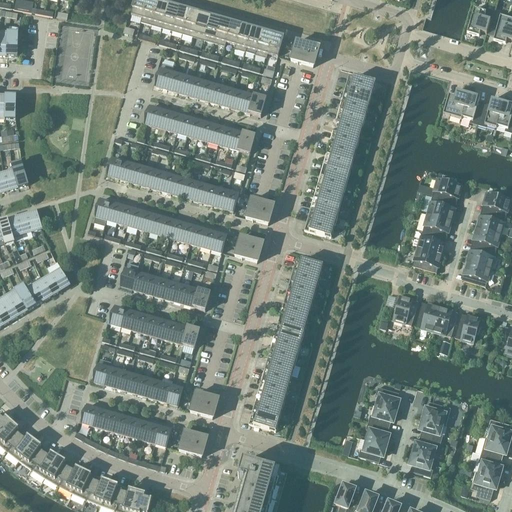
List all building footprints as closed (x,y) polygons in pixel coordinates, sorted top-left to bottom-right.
[(140,24),(141,25),(148,0),(146,0),(139,0),(135,0),(131,17),(141,20),(140,24)] [(141,25),(151,28),(158,3),(150,1),(150,3),(148,2),(148,0),(141,25)] [(159,3),(158,3),(151,28),(162,31),(169,6),(161,4),(160,6),(158,5),(159,3)] [(172,34),(179,9),(171,7),(171,9),(168,8),(169,6),(162,31),(172,34)] [(179,9),(172,34),(182,37),(189,12),(182,10),(181,12),(179,11),(179,9)] [(474,11),(467,35),(479,39),(480,34),(486,36),(490,23),(490,22),(493,13),(483,10),(482,13),(474,11)] [(182,37),(193,40),(200,15),(192,13),(191,15),(189,14),(190,12),(189,12),(182,37)] [(200,15),(193,40),(203,42),(210,18),(202,16),(202,18),(199,17),(200,15)] [(210,18),(203,42),(214,45),(221,21),(213,19),(212,21),(210,20),(211,18),(210,18)] [(508,20),(500,18),(493,43),(505,46),(506,41),(511,42),(511,18),(509,18),(508,20)] [(214,45),(224,48),(231,24),(223,22),(223,24),(220,23),(221,21),(214,45)] [(231,24),(224,48),(225,49),(226,45),(235,47),(234,51),(241,27),(234,25),(233,27),(231,26),(231,24)] [(245,54),(252,30),(244,28),(243,30),(241,29),(242,27),(241,27),(234,51),(245,54)] [(252,30),(245,54),(245,55),(254,57),(255,57),(262,33),(254,31),(252,30)] [(262,33),(255,57),(265,60),(272,36),(265,34),(264,36),(262,35),(263,33),(262,33)] [(8,36),(7,59),(18,59),(18,36),(8,36)] [(272,36),(265,60),(266,61),(267,56),(278,59),(283,40),(282,40),(283,39),(275,37),(275,39),(272,38),(273,36),(272,36)] [(296,44),(293,53),(316,60),(318,50),(296,44)] [(316,60),(293,53),(291,63),(313,69),(316,60)] [(167,92),(171,75),(173,69),(162,66),(156,89),(167,92)] [(182,78),(171,75),(167,92),(177,95),(182,78)] [(348,77),(345,89),(372,97),(375,85),(348,77)] [(192,81),(182,78),(177,95),(187,98),(192,81)] [(187,98),(198,101),(203,84),(192,81),(187,98)] [(213,87),(203,84),(198,101),(208,104),(213,87)] [(208,104),(218,107),(223,90),(213,87),(208,104)] [(345,89),(342,100),(369,108),(372,97),(345,89)] [(229,110),(234,93),(223,90),(218,107),(229,110)] [(229,110),(239,113),(244,96),(234,93),(229,110)] [(443,116),(460,121),(468,95),(467,97),(460,95),(456,94),(457,93),(456,93),(454,98),(448,97),(443,116)] [(470,125),(478,127),(484,105),(478,104),(480,98),(468,95),(460,121),(461,122),(462,120),(470,122),(470,125)] [(239,113),(250,116),(255,99),(244,96),(239,113)] [(6,99),(5,122),(16,122),(16,99),(6,99)] [(255,99),(250,116),(261,119),(265,102),(255,99)] [(342,100),(339,111),(366,119),(369,108),(342,100)] [(502,105),(491,101),(489,107),(484,105),(478,127),(486,130),(487,127),(496,130),(503,103),(502,105)] [(504,133),(511,135),(511,105),(503,103),(496,130),(497,128),(505,131),(504,133)] [(145,127),(156,130),(161,113),(150,110),(145,127)] [(339,111),(336,122),(363,130),(366,119),(339,111)] [(156,130),(166,133),(171,116),(161,113),(156,130)] [(182,119),(171,116),(166,133),(177,136),(182,119)] [(177,136),(187,139),(192,122),(182,119),(177,136)] [(202,125),(192,122),(187,139),(197,142),(202,125)] [(336,122),(332,133),(359,141),(363,130),(336,122)] [(202,125),(197,142),(208,145),(213,128),(202,125)] [(223,130),(213,128),(208,145),(218,148),(223,130)] [(233,133),(223,130),(218,148),(229,151),(233,133)] [(244,136),(233,133),(229,151),(239,154),(244,136)] [(332,133),(329,144),(356,152),(359,141),(332,133)] [(255,140),(244,136),(239,154),(250,157),(255,140)] [(329,144),(326,155),(353,163),(356,152),(329,144)] [(326,155),(323,166),(350,174),(353,163),(326,155)] [(107,179),(118,182),(123,164),(112,161),(107,179)] [(134,167),(123,164),(118,182),(129,185),(134,167)] [(22,165),(12,168),(18,190),(28,187),(22,165)] [(323,166),(320,177),(347,185),(350,174),(323,166)] [(129,185),(139,188),(144,170),(134,167),(129,185)] [(13,173),(4,176),(9,193),(18,190),(12,168),(11,169),(13,173)] [(139,188),(150,191),(155,173),(144,170),(139,188)] [(160,194),(165,176),(155,173),(150,191),(160,194)] [(0,195),(9,193),(4,176),(0,177),(0,195)] [(160,194),(170,197),(175,179),(165,176),(160,194)] [(320,177),(317,188),(344,196),(347,185),(320,177)] [(175,179),(170,197),(181,200),(186,182),(175,179)] [(437,181),(432,199),(456,206),(461,188),(437,181)] [(196,185),(186,182),(181,200),(191,202),(196,185)] [(206,188),(196,185),(191,202),(201,205),(206,188)] [(217,191),(206,188),(201,205),(212,208),(217,191)] [(317,188),(314,199),(341,207),(344,196),(317,188)] [(212,208),(222,211),(227,194),(217,191),(212,208)] [(227,194),(222,211),(233,215),(238,197),(227,194)] [(510,202),(486,195),(481,213),(505,220),(510,202)] [(314,199),(310,210),(338,218),(341,207),(314,199)] [(432,199),(427,216),(451,223),(456,206),(432,199)] [(96,220),(107,223),(112,206),(100,202),(96,220)] [(251,202),(248,211),(270,218),(273,208),(251,202)] [(107,223),(117,226),(122,209),(112,206),(107,223)] [(117,226),(127,229),(132,212),(122,209),(117,226)] [(310,210),(307,221),(334,229),(338,218),(310,210)] [(270,218),(248,211),(245,221),(268,227),(270,218)] [(127,229),(138,232),(143,215),(132,212),(127,229)] [(505,220),(481,213),(476,230),(500,237),(505,220)] [(41,231),(36,214),(26,217),(31,234),(41,231)] [(138,232),(148,235),(153,218),(143,215),(138,232)] [(451,223),(427,216),(422,234),(446,241),(451,223)] [(17,220),(22,237),(31,234),(26,217),(17,220)] [(148,235),(159,238),(163,221),(153,218),(148,235)] [(22,237),(17,220),(8,223),(13,240),(22,237)] [(159,238),(169,241),(174,224),(163,221),(159,238)] [(334,229),(307,221),(304,233),(331,240),(334,229)] [(0,224),(0,230),(3,243),(5,247),(14,245),(13,240),(8,223),(0,224)] [(169,241),(179,244),(184,226),(174,224),(169,241)] [(179,244),(190,247),(195,229),(184,226),(179,244)] [(190,247),(200,250),(205,232),(195,229),(190,247)] [(476,230),(471,248),(495,255),(500,237),(476,230)] [(200,250),(210,253),(215,235),(205,232),(200,250)] [(422,234),(417,251),(441,258),(446,241),(422,234)] [(215,235),(210,253),(222,256),(226,239),(215,235)] [(240,239),(237,249),(260,256),(263,246),(240,239)] [(466,265),(490,272),(495,255),(471,248),(466,265)] [(260,256),(237,249),(235,259),(257,265),(260,256)] [(441,258),(417,251),(412,269),(436,276),(441,258)] [(293,272),(320,280),(323,268),(296,260),(293,272)] [(490,272),(466,265),(461,283),(485,290),(490,272)] [(51,278),(60,293),(69,288),(60,272),(51,278)] [(132,293),(137,275),(126,272),(121,290),(132,293)] [(320,280),(293,272),(290,283),(317,291),(320,280)] [(132,293),(142,296),(147,278),(137,275),(132,293)] [(51,278),(43,283),(52,298),(60,293),(51,278)] [(142,296),(153,299),(158,281),(147,278),(142,296)] [(153,299),(163,302),(168,284),(158,281),(153,299)] [(43,283),(34,288),(44,303),(52,298),(43,283)] [(290,283),(286,294),(313,302),(317,291),(290,283)] [(163,302),(173,305),(178,287),(168,284),(163,302)] [(173,305),(184,308),(189,290),(178,287),(173,305)] [(15,293),(27,313),(35,308),(24,288),(15,293)] [(24,288),(35,308),(44,303),(34,288),(27,293),(24,288)] [(199,293),(189,290),(184,308),(194,310),(199,293)] [(27,313),(15,293),(7,298),(19,318),(27,313)] [(194,310),(205,314),(210,296),(199,293),(194,310)] [(313,302),(286,294),(283,305),(310,313),(313,302)] [(7,298),(0,302),(0,305),(11,323),(19,318),(7,298)] [(393,323),(411,328),(418,304),(398,298),(394,312),(396,312),(393,323)] [(0,323),(3,328),(11,323),(0,305),(0,306),(1,308),(0,308),(0,323)] [(280,316),(307,324),(310,313),(283,305),(280,316)] [(440,311),(422,305),(415,329),(433,335),(440,311)] [(110,327),(121,330),(126,313),(115,310),(110,327)] [(440,311),(433,335),(451,340),(458,316),(440,311)] [(121,330),(131,333),(136,316),(126,313),(121,330)] [(131,333),(142,336),(147,319),(136,316),(131,333)] [(307,324),(280,316),(277,327),(304,335),(307,324)] [(455,341),(473,346),(476,335),(478,336),(482,323),(462,317),(455,341)] [(142,336),(152,339),(157,322),(147,319),(142,336)] [(152,339),(163,342),(168,325),(157,322),(152,339)] [(163,342),(173,345),(178,328),(168,325),(163,342)] [(274,338),(301,346),(304,335),(277,327),(274,338)] [(173,345),(183,348),(188,331),(178,328),(173,345)] [(188,331),(183,348),(194,351),(199,334),(188,331)] [(274,338),(271,349),(298,357),(301,346),(274,338)] [(271,349),(267,360),(295,368),(298,357),(271,349)] [(264,371),(291,379),(295,368),(267,360),(264,371)] [(94,385),(105,388),(109,371),(111,365),(100,362),(94,385)] [(105,388),(115,391),(120,374),(109,371),(105,388)] [(291,379),(264,371),(261,382),(288,390),(291,379)] [(115,391),(125,394),(130,377),(120,374),(115,391)] [(125,394),(136,397),(141,380),(130,377),(125,394)] [(136,397),(146,400),(151,382),(141,380),(136,397)] [(146,400),(156,403),(161,385),(151,382),(146,400)] [(288,390),(261,382),(258,393),(285,401),(288,390)] [(156,403),(167,406),(172,388),(161,385),(156,403)] [(172,388),(167,406),(178,409),(183,392),(172,388)] [(379,398),(376,408),(396,414),(398,407),(396,407),(399,396),(378,390),(376,397),(379,398)] [(258,393),(255,404),(282,412),(285,401),(258,393)] [(196,395),(193,405),(215,411),(218,402),(196,395)] [(255,404),(252,415),(279,423),(282,412),(255,404)] [(215,411),(193,405),(190,415),(212,421),(215,411)] [(450,411),(429,405),(426,416),(424,415),(422,422),(442,427),(445,417),(448,418),(450,411)] [(370,417),(368,425),(389,431),(392,420),(394,421),(396,414),(376,408),(373,418),(370,417)] [(82,426),(93,429),(98,412),(87,409),(82,426)] [(93,429),(103,432),(108,415),(98,412),(93,429)] [(0,415),(0,438),(13,425),(1,414),(0,415)] [(103,432),(113,435),(118,418),(108,415),(103,432)] [(252,415),(248,427),(276,434),(279,423),(252,415)] [(113,435),(124,438),(129,421),(118,418),(113,435)] [(124,438),(134,441),(139,424),(129,421),(124,438)] [(423,429),(420,440),(441,446),(443,438),(439,437),(442,427),(422,422),(421,428),(423,429)] [(511,428),(490,422),(488,430),(492,431),(489,441),(508,446),(510,440),(508,439),(511,428)] [(134,441),(145,444),(150,427),(139,424),(134,441)] [(0,438),(0,448),(7,454),(23,434),(13,425),(0,438)] [(369,433),(366,443),(386,449),(388,442),(386,441),(389,431),(368,425),(366,432),(369,433)] [(145,444),(155,447),(160,430),(150,427),(145,444)] [(160,430),(155,447),(166,450),(171,433),(160,430)] [(7,454),(19,464),(35,443),(23,434),(7,454)] [(184,434),(182,444),(204,451),(207,441),(184,434)] [(414,450),(413,456),(432,462),(435,452),(438,453),(441,446),(420,440),(416,450),(414,450)] [(485,440),(480,457),(501,463),(504,452),(507,453),(508,446),(489,441),(485,440)] [(19,464),(32,473),(46,451),(35,443),(19,464)] [(386,449),(366,443),(363,453),(360,452),(358,459),(379,465),(382,455),(384,455),(386,449)] [(204,451),(182,444),(179,454),(201,460),(204,451)] [(32,473),(45,481),(58,459),(46,451),(32,473)] [(432,462),(413,456),(411,463),(413,463),(410,474),(431,480),(433,473),(429,472),(432,462)] [(482,465),(479,475),(499,481),(500,474),(498,474),(501,463),(480,457),(478,464),(482,465)] [(45,481),(58,489),(71,466),(58,459),(45,481)] [(276,511),(287,476),(243,463),(238,481),(241,482),(238,493),(241,493),(235,511),(276,511)] [(60,490),(72,496),(84,473),(71,466),(58,489),(60,490)] [(72,496),(86,503),(96,479),(84,473),(72,496)] [(497,487),(499,481),(479,475),(476,474),(473,484),(471,492),(477,493),(475,499),(490,503),(492,498),(495,487),(497,487)] [(86,503),(100,509),(110,484),(96,479),(86,503)] [(100,509),(109,511),(115,511),(123,489),(110,484),(100,509)] [(336,507),(346,511),(345,511),(354,511),(359,498),(353,496),(355,492),(343,488),(336,507)] [(131,511),(137,493),(123,489),(115,511),(131,511)] [(137,493),(131,511),(148,511),(152,497),(137,493)] [(379,511),(382,507),(376,505),(377,501),(366,496),(359,511),(379,511)]
